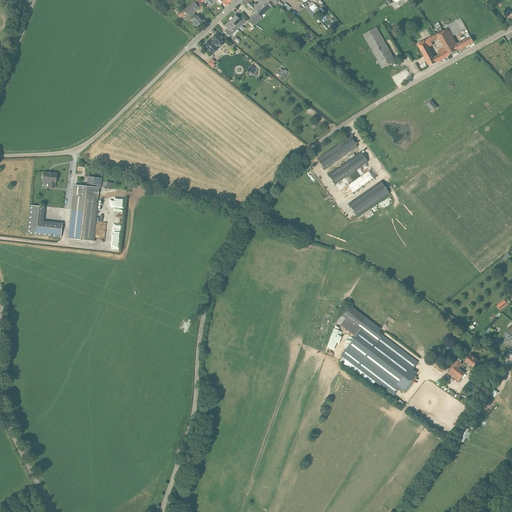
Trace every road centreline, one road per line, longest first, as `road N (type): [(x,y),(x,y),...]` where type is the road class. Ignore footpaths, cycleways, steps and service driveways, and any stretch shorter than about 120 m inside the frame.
road 1 (residential): [(246,220),(317,143),(511,27)]
road 2 (unclassified): [(161,511),(192,417),(205,305),(246,220)]
road 3 (track): [(246,220),(353,253),(502,356)]
road 4 (unclassified): [(0,155),(78,148),(186,48)]
road 5 (unclassified): [(51,511),(0,403)]
